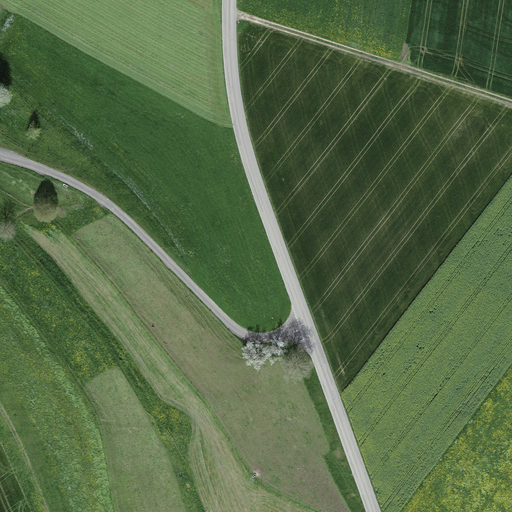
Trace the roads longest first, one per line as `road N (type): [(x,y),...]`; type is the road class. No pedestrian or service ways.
road 1 (unclassified): [(306,325),(242,334),(109,206),(47,170),(0,156)]
road 2 (unclassified): [(306,325),(249,165),(232,88),(230,0)]
road 3 (track): [(228,13),(511,110)]
road 4 (unclassified): [(373,511),(306,325)]
